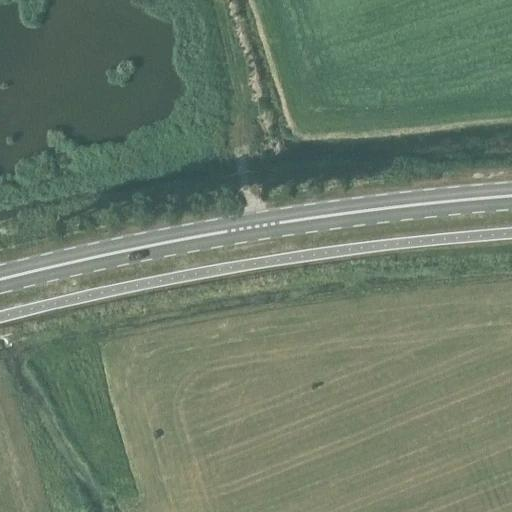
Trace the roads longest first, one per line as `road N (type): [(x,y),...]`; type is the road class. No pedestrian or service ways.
road 1 (primary): [(511,200),(299,202),(148,224),(0,260)]
road 2 (track): [(236,86),(248,208)]
